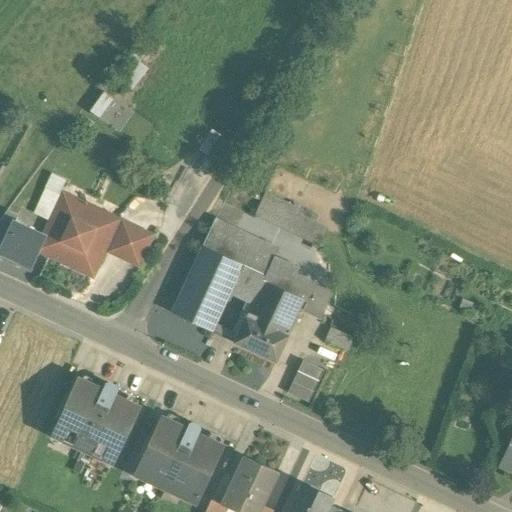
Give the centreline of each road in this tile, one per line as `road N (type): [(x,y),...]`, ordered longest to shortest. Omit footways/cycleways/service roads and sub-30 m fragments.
road 1 (tertiary): [(478,511),(0,288)]
road 2 (track): [(332,0),(118,342)]
